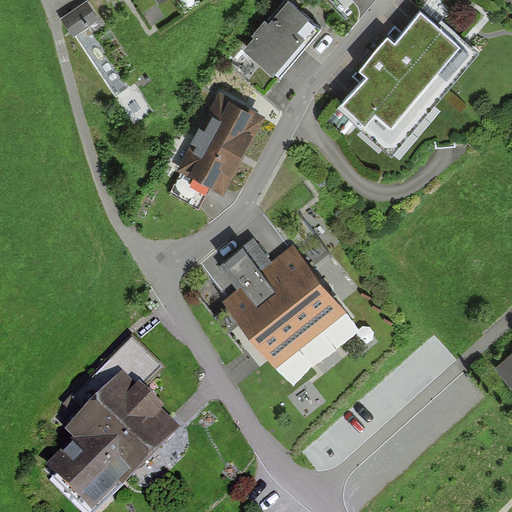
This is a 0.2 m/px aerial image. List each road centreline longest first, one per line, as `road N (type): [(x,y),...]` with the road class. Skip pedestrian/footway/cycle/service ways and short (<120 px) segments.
road 1 (residential): [(157,275),(243,205),(301,106),(388,0)]
road 2 (residential): [(44,0),(116,225),(157,275)]
road 3 (residential): [(324,511),(157,275)]
